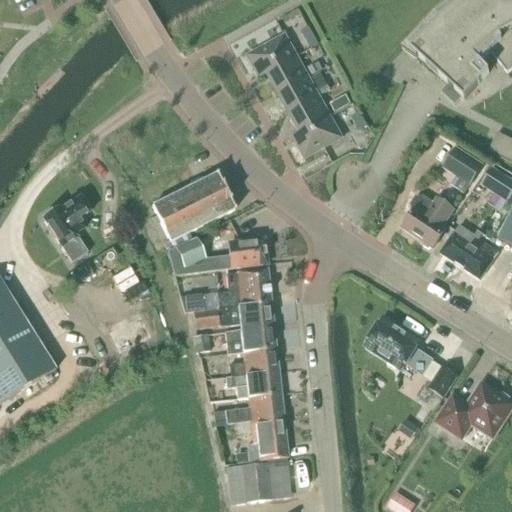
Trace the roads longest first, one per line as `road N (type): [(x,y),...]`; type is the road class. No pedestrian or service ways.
road 1 (secondary): [(330,237),(227,146),(122,0)]
road 2 (unclassified): [(335,511),(316,325),(330,237)]
road 3 (secondary): [(511,357),(330,237)]
